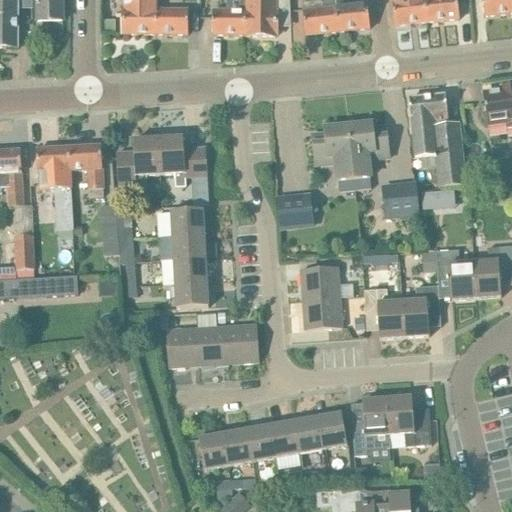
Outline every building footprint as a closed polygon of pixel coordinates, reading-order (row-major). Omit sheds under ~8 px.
[(0,0),(0,48),(17,49),(17,10),(32,11),(31,0),(6,0),(0,0)] [(63,22),(61,0),(36,0),(37,23),(63,22)] [(155,36),(155,11),(155,0),(123,0),(123,36),(155,36)] [(245,36),(245,0),(226,0),(226,12),(212,12),(212,36),(245,36)] [(245,0),(245,36),(245,39),(275,40),(275,36),(278,36),(278,29),(288,29),(288,0),(245,0)] [(333,0),(334,9),(336,34),(370,30),(367,6),(358,7),(356,0),(333,0)] [(423,0),(391,0),(394,27),(426,24),(423,0)] [(456,0),(423,0),(426,24),(459,20),(456,0)] [(511,14),(511,0),(482,0),(484,18),(511,14)] [(336,34),(334,9),(323,10),(322,1),(302,3),(305,37),(336,34)] [(188,12),(156,11),(155,11),(155,36),(188,36),(188,12)] [(511,86),(501,88),(501,92),(484,94),(489,127),(505,125),(506,130),(511,129),(511,86)] [(415,159),(434,157),(438,189),(466,186),(459,124),(447,126),(444,97),(410,100),(412,118),(415,159)] [(348,127),(355,192),(372,190),(369,162),(389,159),(385,128),(370,129),(370,125),(348,127)] [(355,192),(348,127),(326,130),(327,135),(312,136),(315,167),(335,165),(338,194),(355,192)] [(157,141),(160,176),(174,175),(175,189),(186,188),(185,180),(208,179),(206,148),(183,150),(183,139),(157,141)] [(160,176),(157,141),(133,142),(134,153),(116,154),(118,189),(136,187),(136,191),(146,190),(145,177),(160,176)] [(101,147),(69,149),(71,189),(72,189),(71,172),(87,171),(88,198),(103,198),(101,147)] [(69,149),(37,151),(38,173),(40,173),(41,191),(71,189),(69,149)] [(0,152),(0,188),(6,188),(8,209),(24,208),(20,152),(0,152)] [(415,184),(382,188),(385,221),(419,217),(415,184)] [(314,230),(310,195),(275,198),(279,233),(314,230)] [(119,241),(132,240),(130,213),(122,214),(122,206),(116,207),(119,241)] [(103,259),(120,257),(119,241),(116,207),(99,208),(103,259)] [(158,239),(172,238),(204,236),(202,212),(171,213),(171,215),(156,216),(158,239)] [(172,238),(173,262),(205,260),(204,236),(172,238)] [(0,269),(0,283),(34,282),(32,239),(14,239),(15,269),(0,269)] [(125,265),(134,264),(132,240),(119,241),(120,257),(121,265),(125,265)] [(473,265),(476,300),(501,298),(500,288),(511,286),(511,261),(511,249),(486,250),(487,264),(473,265)] [(476,300),(473,265),(459,266),(458,253),(436,254),(438,288),(439,301),(451,300),(451,302),(476,300)] [(434,254),(422,255),(423,275),(435,274),(434,254)] [(162,286),(175,286),(207,284),(205,260),(173,262),(161,263),(162,286)] [(127,288),(136,288),(134,264),(125,265),(127,288)] [(303,302),(340,300),(338,270),(301,272),(303,302)] [(0,283),(0,301),(78,297),(77,279),(34,282),(0,283)] [(117,280),(99,280),(99,298),(117,298),(117,280)] [(208,308),(207,284),(175,286),(176,310),(208,308)] [(136,288),(127,288),(128,294),(128,299),(137,299),(137,293),(136,288)] [(402,304),(404,339),(429,338),(428,329),(441,328),(439,301),(438,288),(415,290),(416,303),(402,304)] [(404,339),(402,304),(387,305),(387,292),(364,293),(366,333),(379,333),(379,341),(404,339)] [(342,330),(340,300),(303,302),(305,333),(342,330)] [(226,321),(225,314),(218,314),(218,326),(225,325),(225,321),(226,321)] [(257,327),(226,329),(229,366),(259,364),(257,327)] [(226,329),(197,331),(199,368),(229,366),(226,329)] [(199,368),(197,331),(166,333),(168,370),(199,368)] [(390,436),(404,435),(405,449),(432,447),(429,411),(413,412),(412,399),(387,401),(390,449),(391,449),(390,436)] [(390,449),(387,401),(362,403),(362,406),(350,407),(354,459),(367,458),(366,451),(390,449)] [(341,416),(317,420),(322,451),(347,447),(341,416)] [(317,420),(293,424),(299,455),(322,451),(317,420)] [(293,424),(270,428),(275,459),(299,455),(293,424)] [(270,428),(246,432),(252,463),(275,459),(270,428)] [(246,432),(223,436),(228,468),(252,463),(246,432)] [(228,468),(223,436),(198,441),(204,472),(228,468)] [(440,481),(439,465),(432,465),(424,472),(425,482),(440,481)] [(275,479),(276,489),(290,488),(290,478),(275,479)] [(269,490),(276,489),(275,479),(268,480),(269,490)] [(234,482),(235,491),(255,490),(255,481),(234,482)] [(235,491),(234,482),(214,483),(215,492),(223,492),(223,496),(231,496),(231,491),(235,491)] [(391,496),(391,493),(367,494),(368,506),(355,507),(355,511),(418,511),(418,495),(409,495),(391,496)] [(244,511),(246,511),(250,507),(239,495),(221,511),(244,511)]
